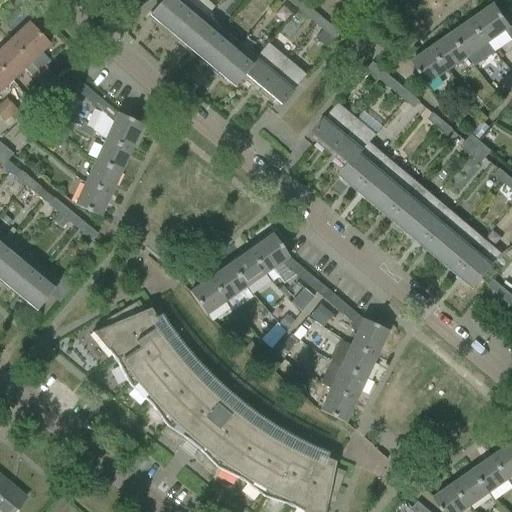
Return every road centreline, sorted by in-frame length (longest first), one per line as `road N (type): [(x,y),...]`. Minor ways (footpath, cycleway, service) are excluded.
road 1 (residential): [(511,385),(65,0)]
road 2 (residential): [(160,511),(0,378)]
